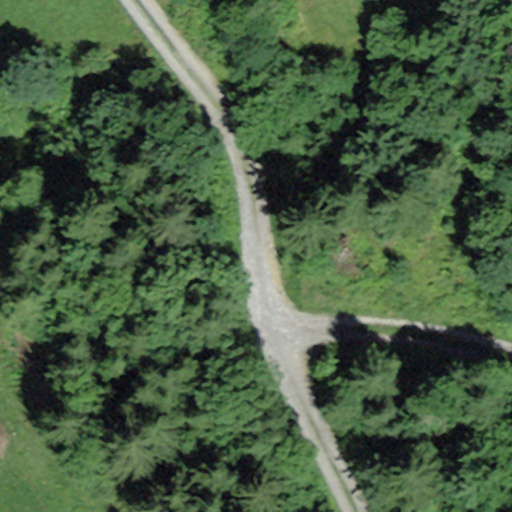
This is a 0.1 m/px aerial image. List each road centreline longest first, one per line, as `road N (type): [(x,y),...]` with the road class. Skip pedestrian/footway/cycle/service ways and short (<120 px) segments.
road 1 (track): [(356,511),(272,312),(245,146),(139,0)]
road 2 (track): [(285,343),(324,330),(378,328),(511,359)]
